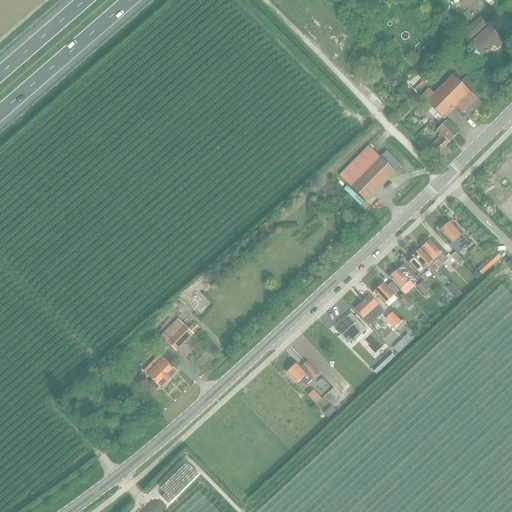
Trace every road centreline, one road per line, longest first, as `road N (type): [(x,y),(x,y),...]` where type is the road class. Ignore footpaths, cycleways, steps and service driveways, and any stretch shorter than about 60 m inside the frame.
road 1 (tertiary): [(68,511),(196,411),(443,179)]
road 2 (residential): [(443,179),(264,0)]
road 3 (motorway): [(0,112),(130,0)]
